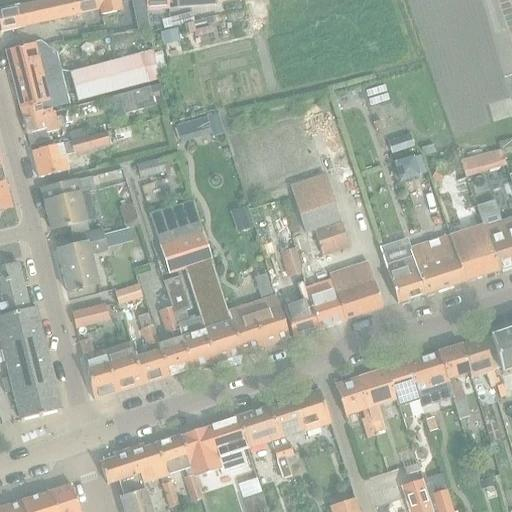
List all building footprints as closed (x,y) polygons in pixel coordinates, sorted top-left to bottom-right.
[(49,21),(43,0),(42,0),(17,6),(22,27),(49,21)] [(75,15),(71,0),(43,0),(49,21),(75,15)] [(100,10),(97,0),(71,0),(75,15),(100,10)] [(146,12),(144,0),(97,0),(100,10),(101,16),(122,11),(121,3),(131,1),(137,31),(147,29),(146,12)] [(167,0),(144,0),(146,11),(168,9),(167,0)] [(22,27),(17,6),(0,9),(0,27),(1,31),(22,27)] [(83,42),(105,38),(104,32),(82,36),(83,42)] [(35,43),(6,50),(18,98),(20,110),(40,104),(49,102),(47,91),(46,88),(63,84),(55,54),(39,42),(35,43)] [(70,74),(78,102),(146,84),(139,56),(70,74)] [(149,87),(127,93),(112,97),(117,115),(154,105),(149,87)] [(40,104),(20,110),(25,128),(29,146),(49,141),(47,134),(59,131),(57,120),(55,112),(52,113),(51,108),(41,111),(40,104)] [(73,152),(109,143),(106,131),(70,141),(73,152)] [(38,178),(68,170),(60,143),(31,151),(38,178)] [(463,173),(503,161),(500,151),(460,162),(463,173)] [(161,160),(136,167),(139,179),(164,173),(161,160)] [(0,212),(11,209),(0,165),(0,212)] [(318,270),(328,267),(325,256),(348,248),(325,176),(290,187),(305,233),(313,230),(319,249),(312,251),(318,270)] [(80,194),(95,190),(92,177),(41,189),(51,230),(86,221),(80,194)] [(169,303),(171,307),(176,325),(190,370),(241,353),(228,311),(192,200),(150,213),(168,272),(184,268),(199,316),(196,317),(194,315),(190,317),(189,320),(188,320),(185,310),(190,309),(180,279),(164,284),(169,303)] [(499,222),(484,228),(497,270),(511,265),(511,218),(499,222)] [(397,303),(497,270),(484,228),(482,224),(410,249),(413,258),(389,266),(383,247),(379,249),(397,303)] [(91,254),(107,250),(101,229),(71,237),(73,246),(56,250),(67,292),(98,284),(91,254)] [(280,254),(288,278),(301,274),(294,250),(280,254)] [(323,283),(305,289),(309,299),(318,329),(383,308),(368,263),(330,275),(331,279),(323,282),(323,283)] [(0,341),(10,379),(2,381),(6,396),(13,394),(21,425),(24,424),(23,421),(39,417),(40,421),(44,420),(43,416),(58,412),(59,416),(63,415),(58,399),(60,398),(60,396),(58,396),(55,384),(57,384),(56,381),(54,381),(51,370),(53,370),(52,366),(50,367),(47,356),(49,355),(49,352),(47,352),(43,341),(46,340),(45,337),(43,338),(40,326),(42,326),(41,323),(39,323),(34,306),(32,307),(33,309),(29,310),(17,264),(0,268),(0,341)] [(118,306),(141,299),(137,286),(114,294),(118,306)] [(318,329),(309,299),(305,289),(299,291),(302,300),(283,306),(293,337),(318,329)] [(228,311),(241,353),(289,338),(276,296),(228,311)] [(76,328),(108,320),(104,305),(72,313),(76,328)] [(176,325),(171,307),(159,311),(166,333),(171,332),(174,339),(158,344),(168,377),(190,370),(176,325)] [(153,352),(135,358),(143,385),(168,377),(158,344),(148,313),(137,317),(147,346),(151,344),(153,352)] [(511,328),(490,336),(503,372),(511,369),(511,328)] [(461,345),(470,372),(472,378),(486,373),(491,388),(498,386),(483,338),(461,345)] [(117,393),(104,351),(94,354),(90,340),(80,344),(94,401),(117,393)] [(130,343),(104,351),(117,393),(143,385),(135,358),(130,343)] [(439,352),(449,382),(460,419),(471,415),(461,381),(457,382),(455,377),(470,372),(461,345),(439,352)] [(407,363),(419,401),(421,408),(432,404),(427,388),(449,382),(439,352),(407,363)] [(412,417),(408,405),(419,401),(407,363),(387,369),(398,406),(403,420),(412,417)] [(358,379),(376,436),(386,433),(378,406),(395,401),(397,407),(398,406),(387,369),(358,379)] [(363,412),(364,417),(365,419),(361,420),(367,439),(376,436),(358,379),(335,386),(345,417),(363,412)] [(303,433),(330,424),(319,391),(268,408),(285,459),(291,477),(304,473),(297,455),(293,456),(289,444),(287,445),(284,438),(303,432),(303,433)] [(285,459),(268,408),(237,418),(248,450),(273,442),(275,449),(272,449),(276,461),(282,480),(291,477),(285,459)] [(237,418),(181,436),(194,478),(220,470),(221,469),(223,474),(247,466),(242,452),(248,450),(237,418)] [(198,491),(194,478),(181,436),(155,445),(166,477),(185,470),(187,477),(185,478),(193,504),(201,501),(198,491)] [(123,496),(144,489),(149,488),(147,483),(166,477),(155,445),(128,453),(127,451),(113,455),(114,458),(100,464),(106,484),(118,480),(123,496)] [(430,511),(420,481),(402,487),(409,511),(430,511)] [(169,508),(178,505),(171,483),(162,485),(169,508)] [(79,511),(71,486),(52,492),(58,511),(79,511)] [(120,497),(124,511),(151,511),(144,489),(123,496),(120,497)] [(452,511),(446,491),(431,496),(436,511),(452,511)] [(58,511),(52,492),(21,502),(23,511),(58,511)] [(266,511),(261,496),(243,502),(245,511),(266,511)] [(358,511),(354,499),(330,507),(331,511),(358,511)] [(0,508),(0,511),(23,511),(21,502),(0,508)]
